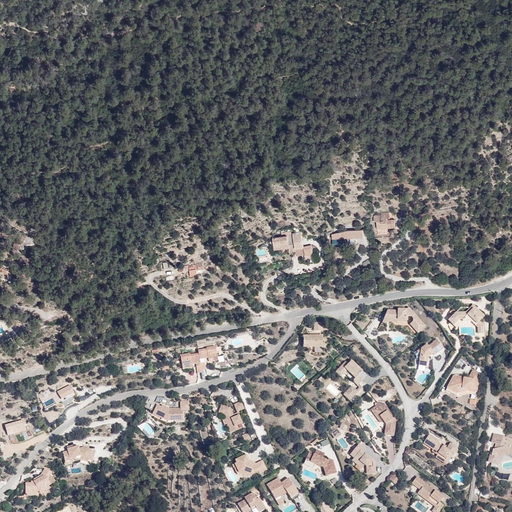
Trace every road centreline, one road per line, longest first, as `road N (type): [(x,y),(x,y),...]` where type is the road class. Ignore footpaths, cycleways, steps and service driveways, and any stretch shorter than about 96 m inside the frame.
road 1 (residential): [(295,314),(274,353),(237,374),(89,409),(43,444),(0,493)]
road 2 (residential): [(295,314),(0,377)]
road 3 (residential): [(469,511),(499,285)]
road 4 (residential): [(499,285),(427,289),(295,314)]
